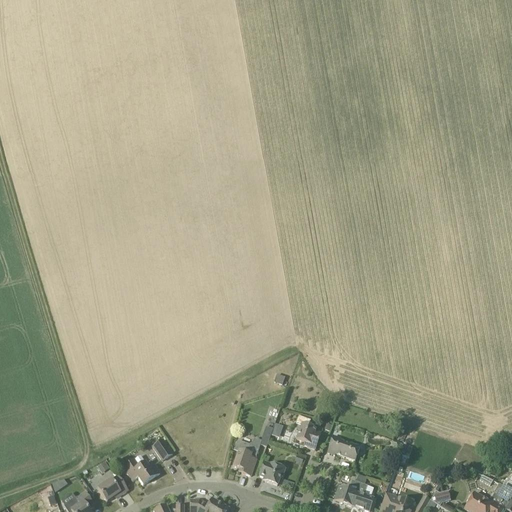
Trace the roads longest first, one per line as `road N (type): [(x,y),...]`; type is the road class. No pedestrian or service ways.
road 1 (track): [(0,153),(89,464),(0,493)]
road 2 (residential): [(130,511),(196,486),(255,490)]
